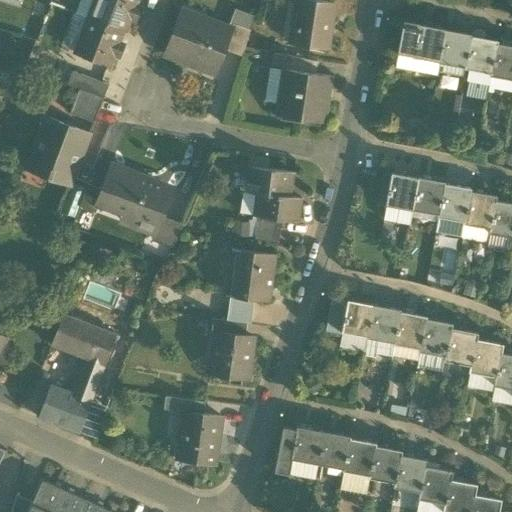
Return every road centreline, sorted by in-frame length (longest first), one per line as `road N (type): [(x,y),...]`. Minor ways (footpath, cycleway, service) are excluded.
road 1 (residential): [(227,511),(316,267),(343,158)]
road 2 (residential): [(0,423),(204,511)]
road 3 (residential): [(343,158),(137,119)]
road 4 (residential): [(343,158),(373,0)]
